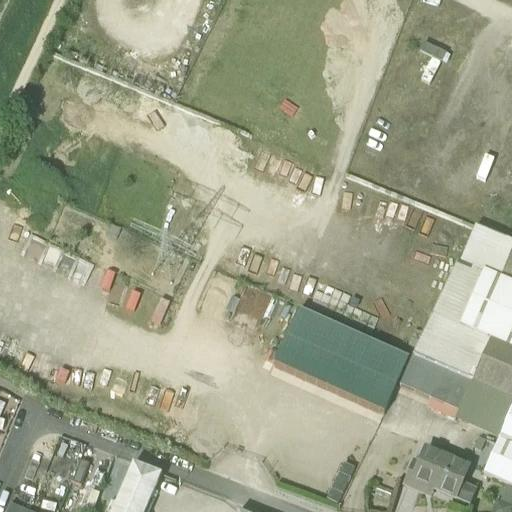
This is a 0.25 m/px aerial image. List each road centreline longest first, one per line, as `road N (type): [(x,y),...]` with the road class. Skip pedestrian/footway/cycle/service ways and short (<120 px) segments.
road 1 (residential): [(295,511),(31,407),(0,487)]
road 2 (unclassified): [(0,129),(62,0)]
